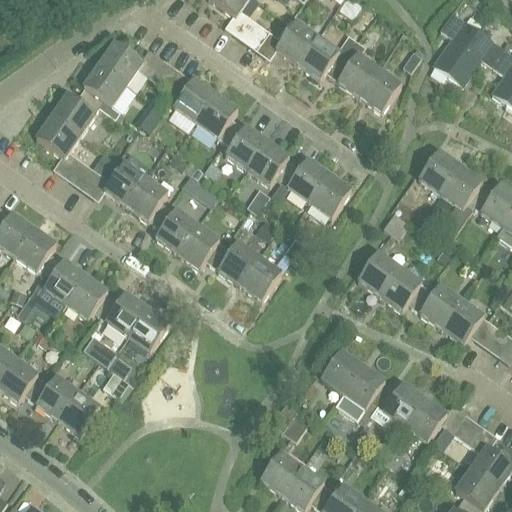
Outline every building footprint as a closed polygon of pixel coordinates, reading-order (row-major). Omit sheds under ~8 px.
[(225,33),(238,43),(251,24),(241,17),(252,2),(248,0),(211,0),(208,4),(233,21),(225,33)] [(453,19),(440,37),(453,46),(434,72),(447,82),(478,37),(453,19)] [(492,19),(488,26),(496,31),(500,24),(492,19)] [(238,43),(247,49),(260,31),(251,24),(238,43)] [(256,55),(265,62),(269,64),(275,55),(297,71),(317,43),(295,27),(293,29),(289,27),(277,43),(268,37),(256,55)] [(268,37),(260,31),(247,49),(256,55),(268,37)] [(481,66),(492,74),(504,56),(478,37),(447,82),(462,92),(481,66)] [(325,78),(332,83),(345,64),(351,56),(357,47),(349,41),(337,57),(317,43),(297,71),(319,86),(325,78)] [(114,49),(99,71),(125,90),(137,74),(149,83),(162,65),(147,56),(140,67),(114,49)] [(351,56),(345,64),(332,83),(338,87),(337,89),(359,104),(379,75),(351,56)] [(492,99),(506,109),(511,101),(511,61),(504,56),(492,74),(504,83),(492,99)] [(411,78),(421,63),(413,58),(403,73),(411,78)] [(171,72),(162,65),(149,83),(158,89),(171,72)] [(80,101),(97,113),(118,128),(123,120),(111,111),(125,90),(99,71),(84,93),(85,94),(80,101)] [(171,72),(158,89),(167,96),(180,78),(171,72)] [(379,75),(359,104),(382,120),(402,92),(379,75)] [(192,87),(180,78),(167,96),(180,104),(173,113),(194,128),(214,100),(193,85),(192,87)] [(51,122),(79,143),(95,120),(93,119),(97,113),(80,101),(76,107),(66,100),(51,122)] [(219,143),(225,148),(237,130),(231,126),(237,116),(214,100),(194,128),(218,144),(219,143)] [(151,110),(144,120),(156,129),(163,119),(151,110)] [(79,143),(51,122),(35,145),(62,163),(53,175),(65,183),(77,165),(68,159),(79,143)] [(244,134),(237,130),(225,148),(232,152),(225,162),(247,177),(267,148),(245,133),(244,134)] [(275,184),(282,189),(295,170),(288,165),(289,164),(267,148),(247,177),(270,192),(275,184)] [(439,201),(459,172),(438,157),(418,186),(439,201)] [(187,169),(174,160),(167,170),(181,179),(187,169)] [(88,173),(77,165),(65,183),(76,191),(88,173)] [(301,174),(295,170),(282,189),(288,193),(287,195),(307,209),(327,181),(307,166),(301,174)] [(110,188),(97,179),(84,197),(97,206),(103,197),(124,212),(144,184),(123,169),(110,188)] [(469,209),(475,213),(488,195),(482,191),(483,189),(459,172),(439,201),(456,212),(443,230),(456,240),(473,217),(466,212),(469,209)] [(97,179),(88,173),(76,191),(84,197),(97,179)] [(197,173),(191,181),(197,185),(202,177),(197,173)] [(350,197),(327,181),(307,209),(330,225),(350,197)] [(154,231),(167,213),(160,208),(166,200),(144,184),(124,212),(147,228),(148,226),(154,231)] [(488,195),(475,213),(481,218),(480,219),(502,234),(511,220),(511,199),(500,191),(494,199),(488,195)] [(208,195),(200,206),(210,213),(218,202),(208,195)] [(7,219),(0,213),(0,253),(14,263),(34,235),(12,219),(11,221),(7,219)] [(173,217),(167,213),(154,231),(160,235),(154,244),(177,260),(197,231),(174,215),(173,217)] [(410,230),(395,219),(384,234),(399,245),(410,230)] [(511,220),(502,234),(497,242),(511,252),(511,220)] [(267,227),(258,240),(268,248),(277,235),(267,227)] [(212,271),(224,253),(218,248),(219,247),(197,231),(177,260),(199,275),(206,267),(212,271)] [(43,282),(56,264),(49,260),(56,250),(34,235),(14,263),(36,279),(37,278),(43,282)] [(300,270),(310,254),(295,243),(284,259),(300,270)] [(224,253),(212,271),(218,275),(217,277),(239,292),(259,265),(237,249),(231,257),(224,253)] [(445,269),(451,261),(443,256),(438,263),(445,269)] [(357,286),(379,302),(399,273),(378,258),(357,286)] [(62,268),(56,264),(43,282),(49,286),(36,306),(57,321),(65,311),(85,282),(63,267),(62,268)] [(281,280),(259,265),(239,292),(262,308),(281,280)] [(399,273),(379,302),(401,317),(408,308),(414,313),(427,294),(421,290),(421,289),(399,273)] [(511,278),(510,277),(503,287),(511,293),(511,278)] [(107,298),(85,282),(65,311),(88,327),(93,318),(99,322),(112,304),(106,299),(107,298)] [(420,319),(442,334),(462,306),(440,290),(434,299),(427,294),(414,313),(421,318),(420,319)] [(511,293),(502,309),(511,315),(511,293)] [(15,294),(10,307),(22,311),(27,298),(15,294)] [(118,308),(112,304),(99,322),(106,327),(105,328),(127,343),(147,316),(124,300),(118,308)] [(464,350),(470,342),(481,350),(495,331),(484,323),(485,322),(462,306),(442,334),(464,350)] [(20,315),(16,320),(22,324),(26,319),(20,315)] [(147,316),(127,343),(149,359),(169,332),(147,316)] [(18,338),(28,346),(35,336),(25,328),(18,338)] [(505,338),(495,331),(481,350),(491,358),(505,338)] [(38,338),(32,345),(42,352),(47,345),(38,338)] [(511,343),(505,338),(491,358),(502,365),(511,350),(511,343)] [(511,350),(502,365),(511,372),(511,350)] [(0,354),(0,387),(16,366),(0,354)] [(343,400),(363,372),(340,357),(321,385),(343,400)] [(24,401),(30,406),(43,387),(37,383),(38,381),(16,366),(0,387),(0,397),(18,410),(24,401)] [(372,408),(378,412),(390,394),(384,390),(385,388),(363,372),(343,400),(335,411),(357,427),(365,416),(366,416),(372,408)] [(102,393),(110,398),(120,384),(113,378),(102,393)] [(35,412),(57,427),(78,398),(55,383),(49,392),(43,387),(30,406),(36,410),(35,412)] [(128,389),(120,384),(110,398),(117,404),(128,389)] [(394,425),(405,433),(424,406),(402,391),(396,399),(390,394),(378,412),(370,423),(385,433),(394,425)] [(92,408),(78,398),(57,427),(79,443),(100,414),(92,408)] [(441,429),(453,438),(465,421),(452,412),(446,421),(424,406),(405,433),(427,448),(441,429)] [(273,432),(283,439),(296,420),(286,413),(273,432)] [(310,429),(296,420),(283,439),(296,448),(310,429)] [(453,438),(462,444),(473,427),(465,421),(453,438)] [(473,427),(462,444),(470,450),(482,433),(473,427)] [(483,458),(471,476),(498,495),(511,475),(511,470),(488,454),(496,443),(482,433),(470,450),(483,458)] [(357,473),(367,460),(358,455),(349,467),(357,473)] [(259,487),(282,502),(302,475),(279,459),(259,487)] [(302,475),(282,502),(295,511),(308,511),(311,509),(314,511),(317,511),(329,496),(323,491),(324,490),(302,475)] [(464,503),(459,510),(461,511),(486,511),(498,495),(471,476),(456,497),(464,503)] [(360,511),(364,507),(335,486),(329,496),(317,511),(360,511)]
